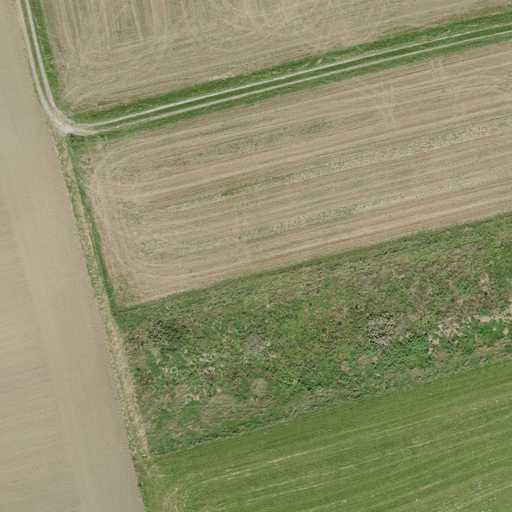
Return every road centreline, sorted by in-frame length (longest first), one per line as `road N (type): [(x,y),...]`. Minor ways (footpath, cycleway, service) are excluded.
road 1 (track): [(59,120),(90,129),(511,28)]
road 2 (track): [(59,120),(29,0)]
